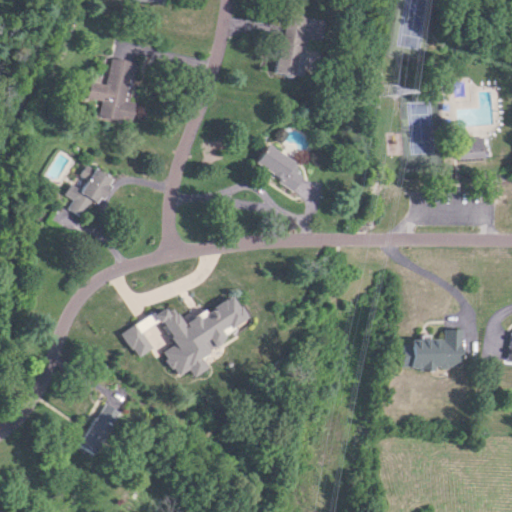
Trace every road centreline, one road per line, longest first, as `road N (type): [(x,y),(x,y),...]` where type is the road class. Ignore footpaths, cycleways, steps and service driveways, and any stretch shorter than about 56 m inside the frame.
road 1 (residential): [(511,240),(207,247),(123,266),(81,286),(35,393),(0,416)]
road 2 (residential): [(225,0),(168,199),(170,253)]
